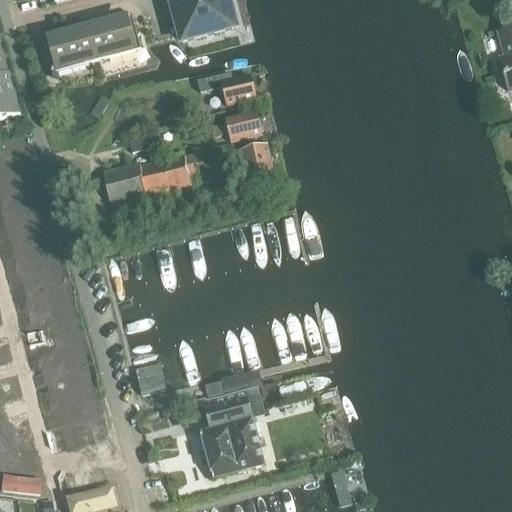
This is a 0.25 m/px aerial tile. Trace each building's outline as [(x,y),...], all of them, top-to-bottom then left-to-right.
[(174,0),(185,38),(228,27),(221,0),(174,0)] [(511,0),(498,0),(502,13),(511,10),(511,0)] [(97,64),(141,52),(132,17),(87,29),(97,64)] [(87,29),(41,41),(51,76),(97,64),(87,29)] [(509,94),(511,92),(511,30),(498,34),(505,59),(500,60),(509,94)] [(0,122),(19,117),(0,45),(0,122)] [(227,109),(255,102),(250,79),(233,83),(231,76),(198,84),(201,95),(222,90),(227,109)] [(189,121),(197,119),(193,105),(185,107),(189,121)] [(231,146),(263,139),(257,113),(225,121),(227,126),(212,130),(214,140),(229,136),(231,146)] [(133,155),(153,151),(150,139),(130,143),(133,155)] [(240,154),(247,186),(275,179),(267,148),(259,150),(257,142),(242,145),(244,153),(240,154)] [(15,145),(0,149),(0,167),(4,181),(23,175),(15,145)] [(229,149),(191,158),(196,179),(220,173),(217,159),(231,155),(229,149)] [(197,187),(196,179),(191,158),(163,165),(170,195),(192,189),(192,188),(197,187)] [(148,200),(141,170),(140,165),(104,174),(112,208),(148,200)] [(163,165),(141,170),(148,200),(170,195),(163,165)] [(29,196),(11,201),(20,234),(38,228),(29,196)] [(43,250),(25,254),(34,290),(52,285),(43,250)] [(57,305),(40,309),(49,346),(67,341),(57,305)] [(78,357),(43,366),(48,381),(82,372),(78,357)] [(260,378),(223,386),(223,389),(225,397),(263,388),(263,387),(261,380),(260,378)] [(139,388),(142,399),(176,391),(173,380),(139,388)] [(13,384),(0,387),(0,402),(16,398),(13,384)] [(87,393),(52,402),(56,416),(91,407),(87,393)] [(202,434),(213,480),(265,467),(253,421),(247,400),(245,393),(216,401),(206,403),(208,411),(208,412),(213,431),(202,434)] [(23,422),(0,428),(0,443),(26,436),(23,422)] [(33,460),(0,468),(0,478),(1,484),(36,474),(33,460)] [(342,472),(331,476),(341,509),(352,506),(342,472)] [(70,511),(100,511),(113,509),(108,489),(67,500),(70,511)] [(52,502),(43,504),(43,506),(44,511),(54,511),(53,502),(52,502)]
